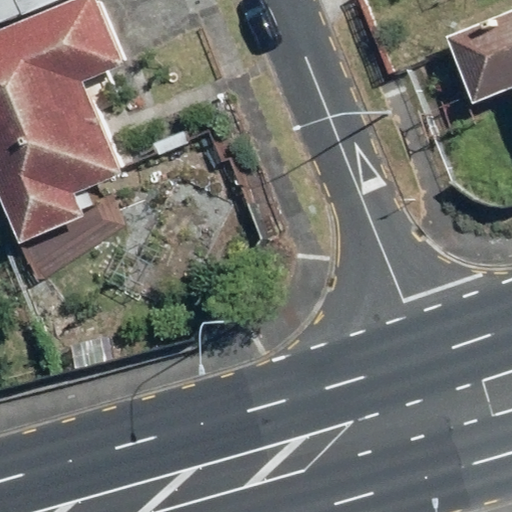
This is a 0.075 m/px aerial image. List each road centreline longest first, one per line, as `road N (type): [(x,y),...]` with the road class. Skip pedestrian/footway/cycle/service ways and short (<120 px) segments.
road 1 (residential): [(444,426),(279,0)]
road 2 (primary): [(444,426),(134,511)]
